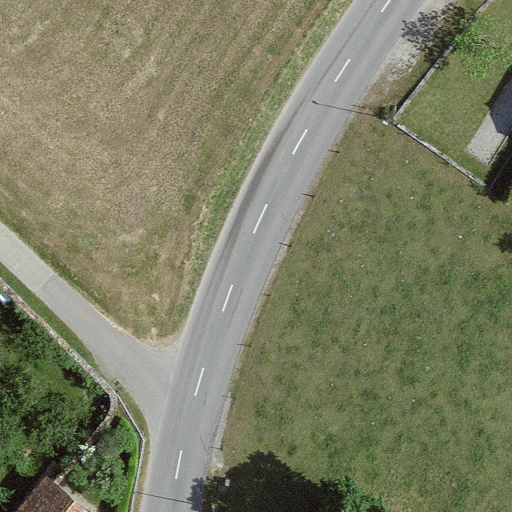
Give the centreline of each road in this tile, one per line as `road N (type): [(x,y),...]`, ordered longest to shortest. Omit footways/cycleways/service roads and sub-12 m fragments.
road 1 (unclassified): [(396,0),(277,194),(195,415)]
road 2 (residential): [(0,232),(195,415)]
